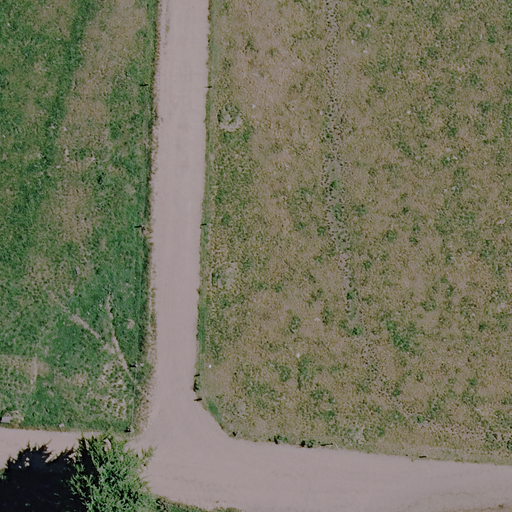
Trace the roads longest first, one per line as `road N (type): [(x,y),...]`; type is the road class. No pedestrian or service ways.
road 1 (track): [(210,435),(217,0)]
road 2 (track): [(210,435),(0,422)]
